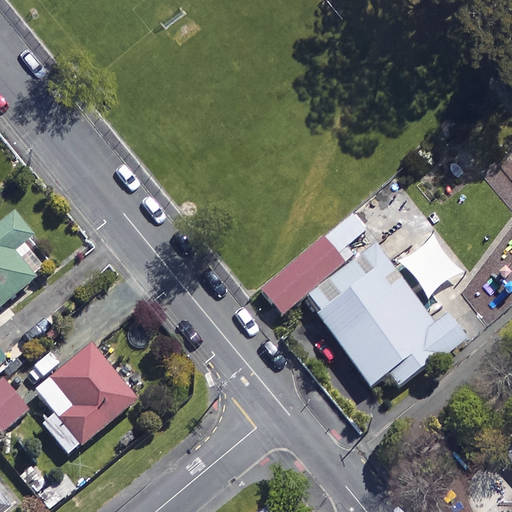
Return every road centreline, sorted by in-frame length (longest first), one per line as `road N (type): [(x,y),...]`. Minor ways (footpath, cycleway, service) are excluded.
road 1 (residential): [(0,62),(282,407)]
road 2 (residential): [(511,335),(344,484)]
road 3 (residential): [(157,511),(282,407)]
